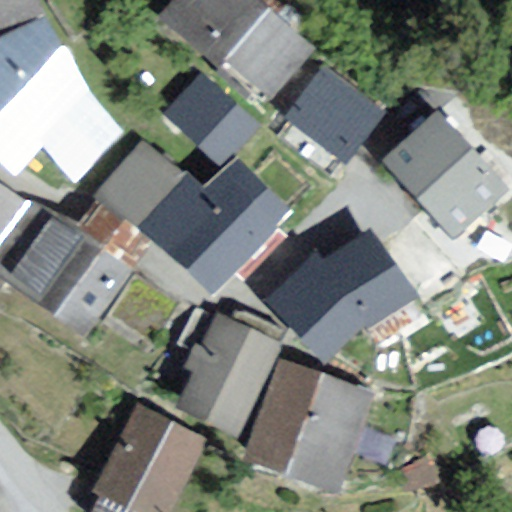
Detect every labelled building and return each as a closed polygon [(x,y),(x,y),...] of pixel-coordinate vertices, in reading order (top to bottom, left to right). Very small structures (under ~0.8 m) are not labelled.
[(0,0),(0,32),(46,18),(39,0),(0,0)] [(323,54),(258,0),(188,0),(170,23),(276,111),(323,54)] [(10,43),(0,54),(0,146),(32,175),(60,148),(90,177),(131,137),(82,50),(59,28),(10,43)] [(257,132),(206,79),(169,115),(220,168),(257,132)] [(390,130),(331,86),(298,129),(357,174),(390,130)] [(511,197),(511,194),(447,118),(392,164),(459,242),(511,197)] [(213,202),(150,147),(103,202),(220,305),(305,234),(248,175),(213,202)] [(0,246),(26,211),(0,191),(0,246)] [(139,293),(42,221),(0,278),(0,287),(93,356),(139,293)] [(390,233),(341,263),(390,319),(405,336),(447,313),(390,233)] [(341,263),(334,254),(290,293),(346,357),(390,319),(341,263)] [(274,356),(214,328),(169,423),(229,451),(274,356)] [(375,393),(283,358),(245,457),(338,492),(375,393)] [(179,511),(207,459),(139,425),(98,506),(109,511),(179,511)]
